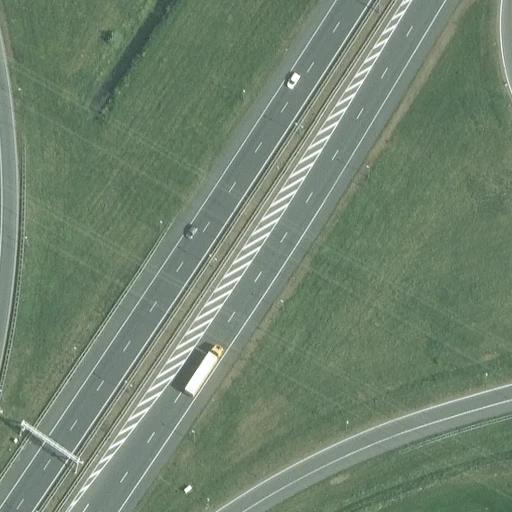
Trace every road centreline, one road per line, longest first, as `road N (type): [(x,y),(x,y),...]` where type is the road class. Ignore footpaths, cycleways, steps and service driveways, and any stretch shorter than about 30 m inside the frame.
road 1 (motorway): [(359,0),(18,511)]
road 2 (motorway): [(91,511),(229,322),(429,0)]
road 3 (motorway): [(237,511),(297,474),(389,433),(511,397)]
road 4 (motorway): [(0,68),(9,189),(0,332)]
